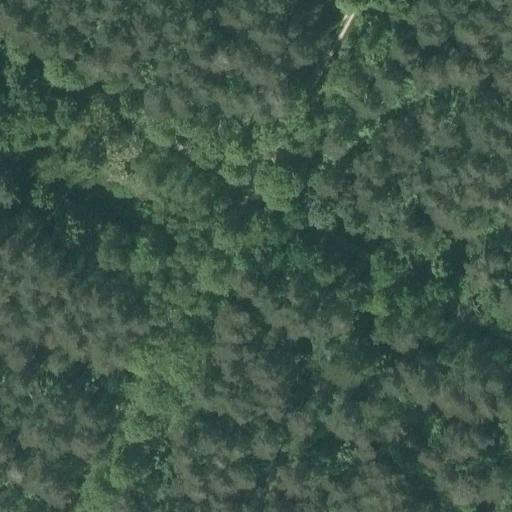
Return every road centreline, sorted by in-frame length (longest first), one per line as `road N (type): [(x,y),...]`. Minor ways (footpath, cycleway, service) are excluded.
road 1 (track): [(236,191),(56,511)]
road 2 (track): [(236,191),(511,345)]
road 3 (track): [(0,47),(205,163),(236,191)]
road 4 (track): [(236,191),(348,0)]
